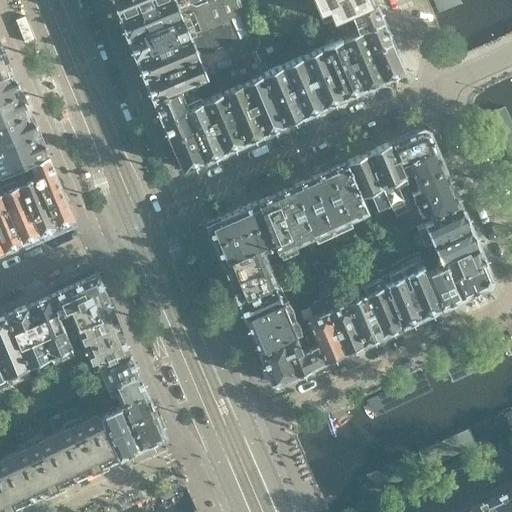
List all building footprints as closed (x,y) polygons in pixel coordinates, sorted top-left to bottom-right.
[(111,0),(118,15),(154,0),(111,0)] [(181,13),(188,10),(183,0),(154,0),(118,15),(127,36),(181,13)] [(247,8),(243,0),(217,0),(225,18),(247,8)] [(255,7),(252,0),(243,0),(247,8),(248,10),(255,7)] [(372,0),(310,0),(321,24),(351,10),(373,1),(372,0)] [(434,0),(439,11),(459,3),(458,0),(434,0)] [(381,21),(373,1),(351,10),(359,30),(381,21)] [(256,28),(249,12),(239,15),(246,32),(256,28)] [(135,56),(189,33),(181,13),(127,36),(135,56)] [(144,78),(199,55),(231,42),(221,19),(189,33),(135,56),(144,78)] [(403,69),(390,41),(381,21),(359,30),(343,37),(364,86),(368,85),(369,85),(376,81),(376,82),(377,81),(380,79),(380,80),(382,79),(388,76),(396,72),(402,70),(402,69),(403,69)] [(364,86),(343,37),(323,46),(344,95),(362,87),(363,87),(364,87),(364,86)] [(344,95),(323,46),(303,55),(324,104),(344,95)] [(234,62),(230,51),(214,58),(219,69),(234,62)] [(0,74),(11,70),(3,52),(0,53),(0,74)] [(180,87),(207,75),(199,55),(144,78),(153,99),(180,87)] [(324,104),(303,55),(283,64),(304,113),(324,104)] [(304,113),(283,64),(262,73),(284,122),(304,113)] [(0,99),(20,90),(11,70),(0,74),(0,99)] [(284,122),(262,73),(243,81),(265,131),(284,122)] [(265,131),(243,81),(223,91),(244,140),(265,131)] [(188,106),(180,87),(153,99),(161,118),(182,108),(188,106)] [(0,123),(28,110),(20,90),(0,99),(0,123)] [(244,140),(223,91),(203,99),(224,150),(244,140)] [(203,99),(188,106),(182,108),(192,132),(204,159),(224,150),(203,99)] [(511,117),(506,104),(490,111),(511,161),(511,117)] [(192,132),(182,108),(161,118),(171,142),(192,132)] [(0,149),(37,133),(28,110),(0,123),(0,149)] [(436,148),(428,129),(421,126),(394,139),(391,140),(388,141),(398,164),(436,148)] [(204,159),(192,132),(171,142),(182,168),(204,159)] [(0,174),(28,162),(46,153),(37,133),(0,149),(0,174)] [(404,176),(398,164),(388,141),(366,151),(388,200),(400,194),(394,181),(404,176)] [(444,167),(436,148),(398,164),(404,176),(411,173),(414,180),(444,167)] [(388,200),(366,151),(346,160),(362,195),(369,192),(375,206),(388,200)] [(56,225),(41,192),(59,184),(46,153),(28,162),(33,172),(16,180),(38,233),(56,225)] [(362,195),(346,160),(327,168),(348,218),(367,209),(362,195)] [(452,187),(444,167),(414,180),(417,188),(410,190),(415,203),(452,187)] [(348,218),(327,168),(310,176),(330,226),(348,218)] [(330,226),(310,176),(292,184),(312,234),(330,226)] [(38,233),(16,180),(0,187),(0,193),(20,241),(38,233)] [(73,217),(59,184),(41,192),(56,225),(73,217)] [(312,234),(292,184),(274,192),(295,242),(312,234)] [(460,206),(452,187),(415,203),(420,214),(427,211),(430,219),(461,206),(460,206)] [(295,242),(274,192),(255,201),(265,223),(272,240),(276,250),(295,242)] [(20,241),(0,193),(0,241),(3,248),(20,241)] [(265,223),(255,201),(230,212),(239,232),(251,227),(253,229),(265,223)] [(469,226),(461,206),(430,219),(422,223),(431,242),(469,226)] [(239,232),(230,212),(205,223),(213,243),(239,232)] [(268,266),(260,246),(272,240),(265,223),(253,229),(251,227),(239,232),(213,243),(230,282),(268,266)] [(476,244),(469,226),(431,242),(438,260),(442,258),(476,244)] [(354,252),(350,244),(339,248),(343,257),(354,252)] [(490,275),(485,264),(484,262),(484,261),(477,244),(476,244),(442,258),(444,262),(460,296),(460,297),(465,294),(467,293),(483,286),(487,284),(491,277),(490,277),(490,275)] [(343,257),(339,248),(329,253),(332,261),(343,257)] [(439,306),(423,271),(420,264),(408,270),(403,258),(397,261),(420,315),(439,306)] [(317,268),(314,260),(304,264),(307,272),(317,268)] [(420,315),(397,261),(390,264),(396,276),(382,282),(400,324),(420,315)] [(460,296),(444,262),(423,271),(439,306),(460,296)] [(307,272),(304,264),(292,269),(296,277),(307,272)] [(276,285),(268,266),(230,282),(238,302),(272,286),(276,285)] [(55,312),(104,290),(96,272),(48,293),(55,312)] [(400,324),(382,282),(369,288),(364,276),(357,279),(380,334),(400,324)] [(380,334),(357,279),(350,282),(355,294),(344,300),(362,343),(380,334)] [(279,303),(272,286),(238,302),(245,318),(279,303)] [(112,311),(104,290),(55,312),(64,331),(74,327),(112,311)] [(64,331),(55,312),(48,293),(26,303),(49,356),(57,374),(78,365),(64,331)] [(362,343),(344,300),(331,306),(326,294),(319,297),(342,352),(362,343)] [(342,352),(319,297),(313,300),(318,313),(305,319),(309,328),(313,338),(316,345),(323,361),(342,352)] [(49,356),(26,303),(4,313),(26,366),(49,356)] [(293,335),(286,319),(279,303),(245,318),(258,351),(293,335)] [(129,352),(112,311),(74,327),(92,367),(97,365),(129,352)] [(26,366),(4,313),(0,314),(0,362),(5,375),(26,366)] [(323,361),(316,345),(301,352),(295,340),(300,338),(302,343),(313,338),(309,328),(293,335),(258,351),(270,381),(276,383),(323,361)] [(444,364),(453,383),(511,355),(511,354),(503,336),(444,364)] [(137,371),(129,352),(97,365),(105,385),(137,371)] [(440,389),(431,370),(361,403),(370,422),(440,389)] [(146,391),(137,371),(105,385),(108,393),(114,390),(119,402),(120,402),(146,391)] [(164,435),(146,391),(120,402),(139,447),(164,435)] [(120,402),(119,402),(98,412),(100,414),(98,415),(117,457),(139,447),(120,402)] [(117,457),(98,415),(97,412),(81,420),(74,407),(64,412),(70,425),(54,432),(75,477),(117,457)] [(511,428),(511,409),(478,425),(486,441),(511,428)] [(75,477),(54,432),(37,440),(31,426),(20,431),(27,445),(11,453),(31,498),(75,477)] [(476,441),(470,427),(423,449),(429,463),(476,441)] [(351,482),(360,502),(428,471),(419,450),(351,482)] [(0,511),(31,498),(11,453),(0,458),(0,511)] [(511,511),(511,488),(500,494),(507,511),(511,511)] [(507,511),(500,494),(481,503),(485,511),(507,511)] [(485,511),(481,503),(461,511),(485,511)]
